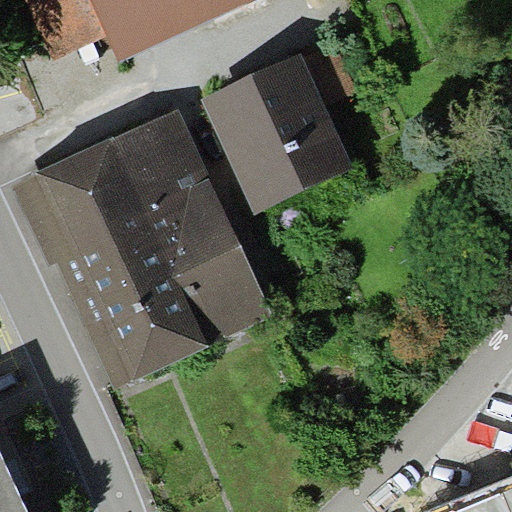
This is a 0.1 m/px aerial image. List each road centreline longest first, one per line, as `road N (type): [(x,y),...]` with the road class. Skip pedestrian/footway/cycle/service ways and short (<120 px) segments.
road 1 (residential): [(0,248),(120,511)]
road 2 (residential): [(335,511),(511,321)]
